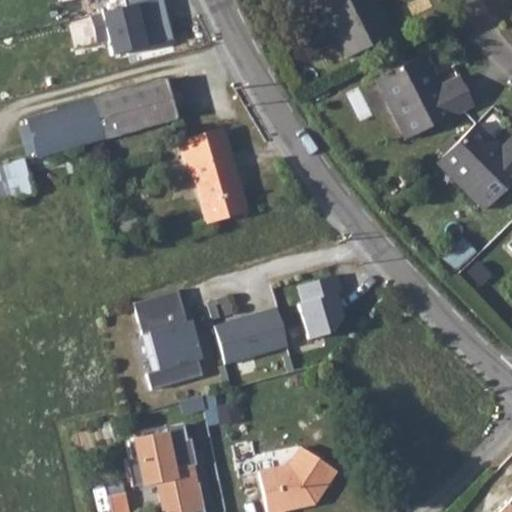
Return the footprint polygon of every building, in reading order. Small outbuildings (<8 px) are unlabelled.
[(102,13),(113,55),(174,39),(164,0),(148,0),(126,5),(102,13)] [(314,0),(345,59),(389,35),(373,2),(377,0),(314,0)] [(425,58),(382,79),(396,107),(389,110),(405,143),(473,108),(458,79),(441,88),(425,58)] [(33,156),(171,117),(160,79),(26,117),(33,156)] [(382,79),(375,83),(389,110),(396,107),(382,79)] [(475,124),(442,157),(463,179),(457,186),(485,214),(511,185),(511,138),(501,150),(475,124)] [(189,164),(207,222),(246,211),(221,130),(178,142),(185,166),(189,164)] [(442,157),(434,164),(457,186),(463,179),(442,157)] [(27,158),(0,164),(0,199),(35,191),(27,158)] [(133,211),(114,217),(121,237),(140,231),(133,211)] [(335,274),(297,284),(302,302),(298,303),(307,336),(330,329),(340,314),(334,292),(340,291),(335,274)] [(175,290),(131,302),(141,334),(147,332),(158,369),(145,373),(150,389),(201,375),(196,359),(201,358),(190,319),(185,321),(175,290)] [(209,302),(216,323),(236,317),(229,296),(209,302)] [(275,306),(212,325),(223,362),(286,343),(275,306)] [(196,465),(190,439),(186,440),(183,426),(166,429),(165,427),(140,432),(141,438),(133,440),(133,442),(128,442),(131,459),(126,461),(131,487),(156,482),(162,511),(203,511),(198,483),(191,484),(187,466),(196,465)] [(297,450),(286,467),(258,473),(265,511),(281,511),(299,508),(302,504),(308,503),(312,506),(333,472),(297,450)] [(127,511),(123,494),(108,497),(111,511),(127,511)] [(511,511),(511,499),(499,511),(511,511)]
